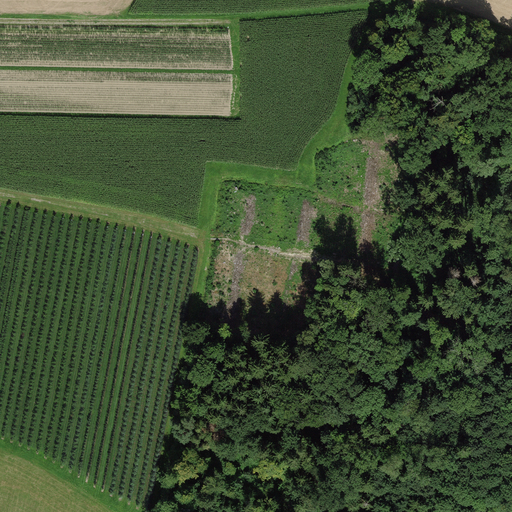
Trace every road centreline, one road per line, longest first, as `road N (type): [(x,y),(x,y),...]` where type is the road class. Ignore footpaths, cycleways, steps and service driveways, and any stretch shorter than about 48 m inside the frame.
road 1 (track): [(223,20),(0,21)]
road 2 (track): [(192,235),(0,193)]
